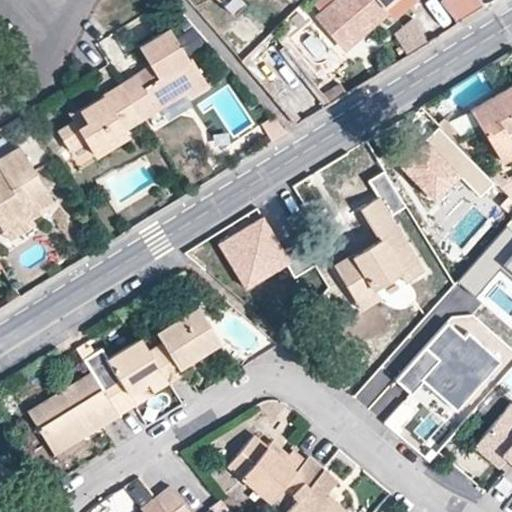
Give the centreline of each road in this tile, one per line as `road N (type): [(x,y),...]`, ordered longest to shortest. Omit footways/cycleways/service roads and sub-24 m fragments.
road 1 (residential): [(0,336),(511,21)]
road 2 (residential): [(59,511),(72,494),(275,377),(296,385),(421,494),(454,511)]
road 3 (residential): [(0,107),(37,84),(79,0)]
